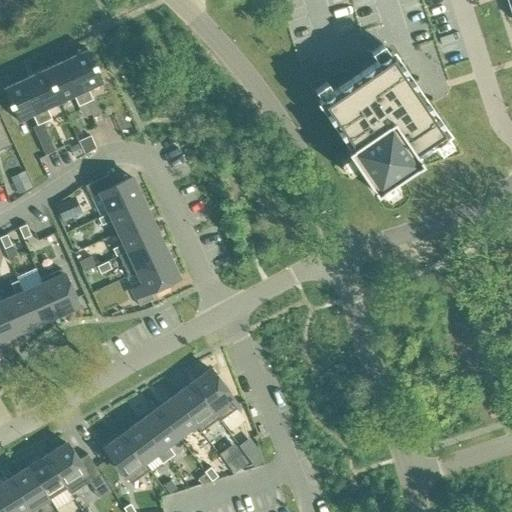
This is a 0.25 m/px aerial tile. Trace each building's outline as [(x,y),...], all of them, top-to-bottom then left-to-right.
[(86,50),(65,60),(85,103),(92,100),(87,89),(101,82),(86,50)] [(391,56),(323,103),(352,145),(345,150),(375,193),(420,162),(414,151),(442,132),(391,56)] [(85,103),(65,60),(44,69),(59,102),(72,95),(77,106),(85,103)] [(59,102),(44,69),(23,79),(43,122),(51,119),(46,108),(59,102)] [(23,79),(2,88),(7,99),(11,108),(17,121),(31,114),(36,125),(43,122),(23,79)] [(7,99),(0,102),(0,112),(11,108),(7,99)] [(92,100),(85,103),(92,118),(99,114),(92,100)] [(95,148),(90,136),(78,141),(83,153),(95,148)] [(81,154),(76,144),(69,147),(73,157),(81,154)] [(31,187),(24,171),(9,178),(17,194),(31,187)] [(84,185),(90,197),(99,193),(108,213),(140,197),(131,177),(112,186),(107,175),(84,185)] [(112,220),(117,232),(150,217),(140,197),(108,213),(97,218),(101,225),(112,220)] [(76,214),(69,199),(55,205),(62,221),(76,214)] [(117,255),(118,256),(159,237),(150,217),(117,232),(123,244),(112,249),(115,256),(117,255)] [(30,235),(25,224),(18,227),(23,239),(30,235)] [(0,237),(0,240),(4,249),(11,245),(6,234),(0,237)] [(118,256),(127,275),(168,256),(159,237),(118,256)] [(13,247),(5,250),(8,258),(16,255),(13,247)] [(95,266),(90,256),(78,261),(83,272),(95,266)] [(168,256),(127,275),(127,276),(136,272),(142,284),(131,289),(135,297),(149,290),(178,277),(168,256)] [(110,268),(107,261),(96,266),(99,273),(110,268)] [(60,269),(40,278),(56,315),(77,306),(60,269)] [(41,283),(22,291),(36,324),(56,315),(40,278),(39,279),(41,283)] [(15,295),(2,300),(17,333),(36,325),(17,280),(10,284),(15,295)] [(153,299),(149,290),(135,297),(139,305),(153,299)] [(0,340),(16,333),(2,300),(0,301),(0,340)] [(209,369),(191,382),(219,420),(238,407),(209,369)] [(191,382),(174,395),(201,431),(217,419),(219,421),(219,420),(191,382)] [(174,395),(156,408),(178,437),(194,424),(200,432),(201,431),(174,395)] [(156,408),(139,421),(167,459),(174,454),(167,445),(178,437),(156,408)] [(139,421),(122,434),(149,470),(144,462),(154,454),(161,464),(167,459),(139,421)] [(122,434),(104,447),(131,483),(149,470),(122,434)] [(253,450),(245,440),(238,446),(245,455),(253,450)] [(65,443),(46,455),(70,493),(100,474),(87,454),(76,461),(65,443)] [(46,455),(28,466),(49,501),(50,500),(48,496),(64,485),(70,494),(70,493),(46,455)] [(10,478),(31,511),(49,501),(28,466),(10,478)] [(210,467),(204,472),(205,473),(211,481),(217,476),(210,467)] [(211,481),(205,473),(197,479),(201,485),(211,482),(211,481)] [(31,511),(10,478),(0,483),(0,503),(5,511),(31,511)] [(170,481),(163,486),(169,493),(175,488),(170,481)]
